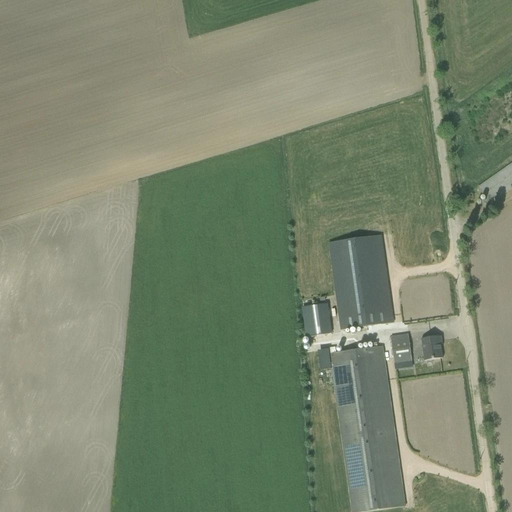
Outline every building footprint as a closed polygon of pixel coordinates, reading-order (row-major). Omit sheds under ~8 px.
[(511,163),(486,179),(492,206),(494,209),(499,208),(511,199),(511,163)] [(393,322),(380,236),(327,244),(340,330),(393,322)] [(332,333),(327,304),(302,308),(306,337),(332,333)] [(399,366),(416,364),(413,337),(396,339),(399,366)] [(424,361),(442,359),(439,338),(421,340),(424,361)] [(356,511),(405,505),(381,344),(327,352),(350,511),(356,511)]
